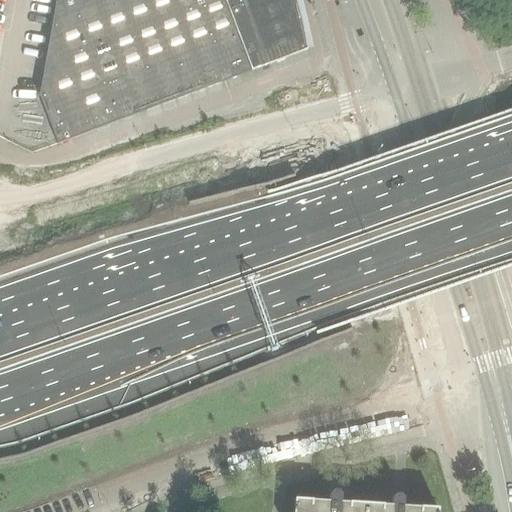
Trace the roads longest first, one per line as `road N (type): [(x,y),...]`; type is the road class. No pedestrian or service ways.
road 1 (trunk): [(511,165),(0,336)]
road 2 (trunk): [(0,393),(504,216)]
road 3 (residential): [(492,408),(195,480),(115,511)]
road 4 (residential): [(356,103),(0,203)]
road 5 (secondary): [(508,404),(415,87)]
road 6 (secondary): [(394,94),(492,408)]
